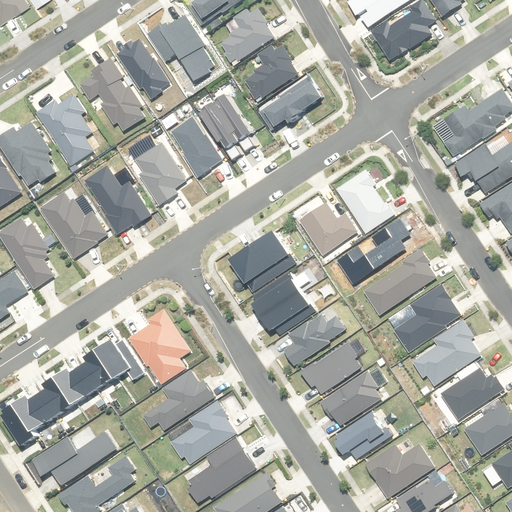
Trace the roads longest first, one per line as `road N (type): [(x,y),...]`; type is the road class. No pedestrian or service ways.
road 1 (residential): [(173,256),(345,511)]
road 2 (residential): [(173,256),(382,116)]
road 3 (residential): [(382,116),(511,311)]
road 4 (residential): [(0,375),(173,256)]
road 5 (residential): [(382,116),(511,32)]
road 6 (residential): [(0,81),(122,0)]
road 7 (residential): [(307,0),(382,116)]
